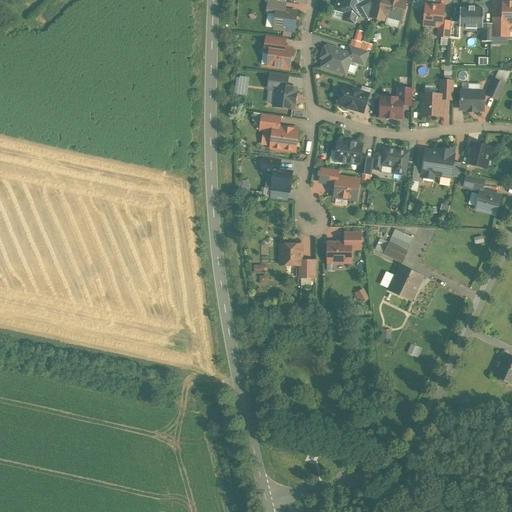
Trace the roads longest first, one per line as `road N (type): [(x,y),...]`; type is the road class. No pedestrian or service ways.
road 1 (tertiary): [(266,502),(216,250),(213,0)]
road 2 (residential): [(511,237),(414,440),(368,475),(266,502)]
road 3 (residential): [(511,131),(395,134),(314,111)]
